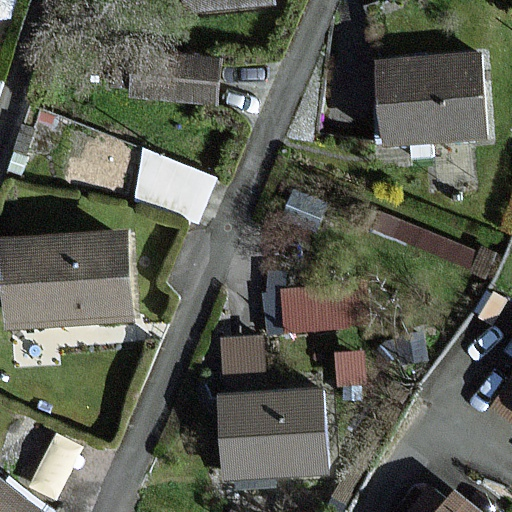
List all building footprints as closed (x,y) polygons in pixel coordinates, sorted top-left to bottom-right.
[(276,2),(275,0),(187,0),(188,11),(276,2)] [(217,61),(139,53),(135,92),(213,100),(217,61)] [(483,133),(478,57),(384,63),(389,139),(483,133)] [(212,208),(224,161),(150,142),(138,189),(212,208)] [(126,233),(5,240),(9,324),(130,316),(126,233)] [(358,275),(290,272),(288,317),(356,320),(358,275)] [(275,372),(274,323),(228,324),(230,374),(275,372)] [(511,384),(498,405),(511,414),(511,384)] [(328,468),(322,389),(225,397),(231,475),(328,468)] [(43,511),(0,480),(0,511),(43,511)] [(428,496),(418,488),(398,511),(477,511),(453,493),(446,501),(433,490),(428,496)]
